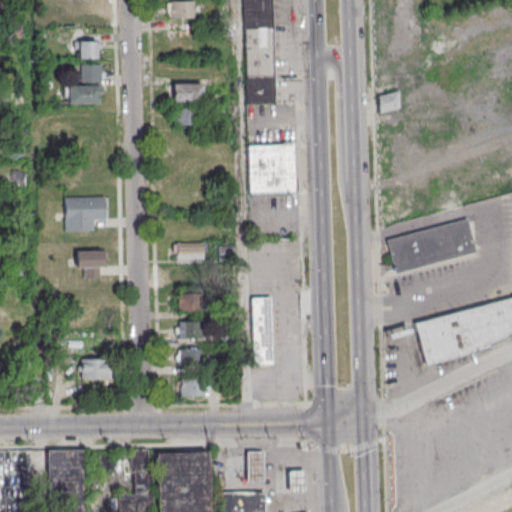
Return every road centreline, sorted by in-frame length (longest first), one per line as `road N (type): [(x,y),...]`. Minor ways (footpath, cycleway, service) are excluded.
road 1 (residential): [(145,426),(132,0)]
road 2 (secondary): [(320,57),(331,423)]
road 3 (tertiary): [(331,423),(0,428)]
road 4 (secondary): [(364,422),(357,230)]
road 5 (secondary): [(357,230),(345,180),(341,66),(320,57)]
road 6 (secondary): [(354,120),(350,0)]
